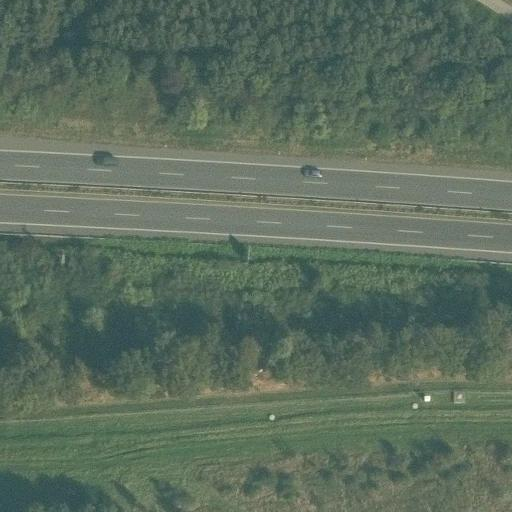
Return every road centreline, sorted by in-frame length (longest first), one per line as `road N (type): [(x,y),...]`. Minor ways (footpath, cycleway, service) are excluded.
road 1 (motorway): [(0,216),(511,252)]
road 2 (motorway): [(511,205),(0,171)]
